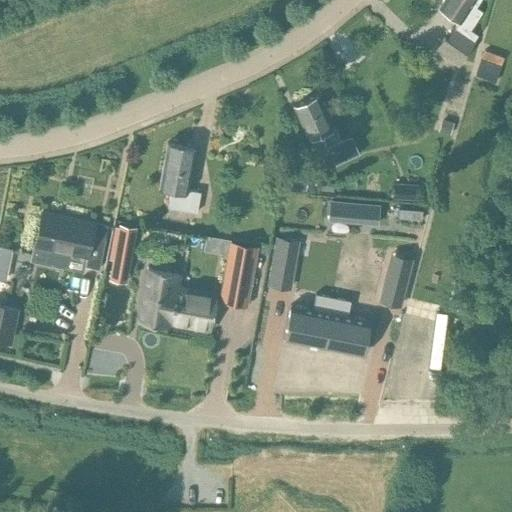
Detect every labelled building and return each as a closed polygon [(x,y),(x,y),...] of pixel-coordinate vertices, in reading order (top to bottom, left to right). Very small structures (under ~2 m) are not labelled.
[(444,37),(436,50),(458,65),(478,35),(470,30),(482,11),(476,7),(480,0),(443,0),(438,7),(459,21),(447,39),(444,37)] [(504,57),(484,50),(476,75),(496,81),(504,57)] [(359,153),(354,142),(351,137),(341,142),(336,130),(334,126),(332,127),(318,95),(294,106),(307,135),(319,130),(335,165),(359,153)] [(441,118),(438,131),(450,135),(454,122),(441,118)] [(171,188),(168,208),(196,213),(200,192),(187,189),(195,148),(167,143),(159,186),(171,188)] [(394,183),(393,198),(417,199),(418,184),(394,183)] [(330,200),(328,220),(378,225),(379,204),(330,200)] [(42,212),(35,245),(85,256),(83,265),(99,269),(105,239),(108,226),(93,222),(42,212)] [(112,260),(109,279),(126,282),(136,227),(119,224),(118,226),(118,227),(112,260)] [(277,233),(272,263),(292,266),(297,235),(277,233)] [(315,239),(312,257),(352,264),(355,246),(315,239)] [(227,255),(219,301),(247,306),(257,251),(258,246),(231,241),(229,241),(227,255)] [(393,247),(387,281),(408,284),(414,251),(393,247)] [(0,249),(0,265),(7,263),(9,254),(2,249),(0,249)] [(148,268),(139,319),(166,324),(167,321),(169,321),(175,287),(178,273),(148,268)] [(175,287),(169,321),(208,328),(214,294),(175,287)] [(65,288),(60,294),(62,302),(71,304),(76,297),(73,289),(65,288)] [(286,301),(280,332),(324,340),(330,308),(332,297),(315,294),(313,306),(286,301)] [(333,297),(325,340),(367,347),(374,316),(346,311),(348,300),(333,297)] [(0,304),(0,340),(11,343),(17,308),(0,304)]
